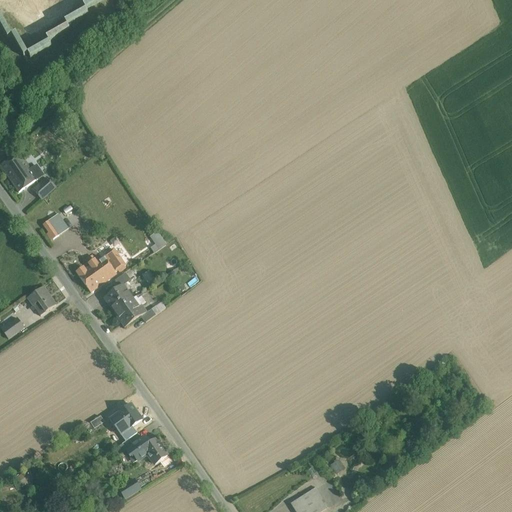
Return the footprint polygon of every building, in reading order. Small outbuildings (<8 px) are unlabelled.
[(34,132),(25,140),(30,145),(39,137),(34,132)] [(24,160),(20,154),(1,167),(19,194),(38,181),(37,180),(43,176),(36,167),(31,171),(24,160)] [(29,157),(24,160),(31,171),(36,167),(29,157)] [(47,179),(34,191),(42,200),(55,188),(47,179)] [(49,222),(52,227),(62,221),(58,215),(49,222)] [(68,230),(62,221),(52,227),(59,236),(68,230)] [(52,227),(49,222),(43,226),(53,240),(59,236),(52,227)] [(151,248),(154,254),(167,245),(158,231),(149,237),(154,246),(151,248)] [(115,250),(104,257),(110,265),(115,261),(122,270),(127,266),(115,250)] [(104,257),(85,271),(84,269),(77,273),(79,275),(78,276),(91,294),(117,275),(117,274),(110,265),(104,257)] [(115,261),(110,265),(117,274),(122,270),(115,261)] [(149,287),(155,282),(149,274),(143,278),(149,287)] [(126,275),(116,282),(120,288),(123,286),(130,281),(126,275)] [(120,288),(107,297),(117,312),(133,301),(123,286),(120,288)] [(44,288),(28,299),(41,317),(56,306),(44,288)] [(140,296),(133,301),(139,308),(142,306),(145,303),(140,296)] [(133,301),(117,312),(121,317),(118,320),(125,329),(142,318),(147,314),(142,306),(139,308),(133,301)] [(158,306),(151,311),(155,317),(162,312),(158,306)] [(151,311),(147,314),(142,318),(146,324),(155,317),(151,311)] [(18,319),(2,331),(9,340),(24,329),(18,319)] [(131,405),(118,415),(129,430),(142,421),(131,405)] [(101,417),(91,424),(95,430),(105,423),(101,417)] [(126,442),(134,437),(134,436),(129,430),(121,436),(126,442)] [(126,442),(124,444),(129,450),(138,442),(134,437),(126,442)] [(143,450),(149,458),(155,466),(168,457),(156,440),(143,449),(143,450)] [(138,442),(129,450),(134,457),(143,450),(143,449),(138,442)] [(149,458),(143,450),(134,457),(140,465),(149,458)] [(345,468),(340,460),(331,466),(336,474),(345,468)] [(317,475),(312,468),(308,470),(312,478),(317,475)] [(27,484),(22,476),(14,481),(19,489),(27,484)] [(73,476),(62,484),(66,490),(77,482),(73,476)] [(118,489),(125,500),(141,490),(134,479),(118,489)] [(316,488),(291,505),(295,511),(322,511),(328,509),(316,488)]
